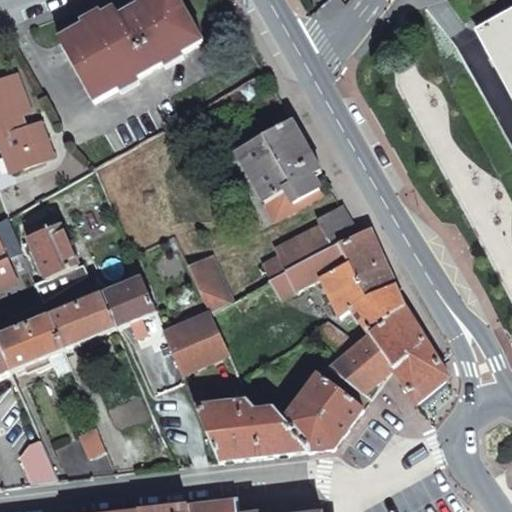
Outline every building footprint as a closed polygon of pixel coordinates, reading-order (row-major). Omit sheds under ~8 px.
[(194,29),(177,0),(158,0),(121,21),(117,15),(62,47),(98,105),(199,45),(191,31),(194,29)] [(511,15),(482,33),(511,88),(511,15)] [(14,77),(0,81),(0,144),(10,171),(45,159),(32,126),(23,129),(18,116),(27,112),(14,77)] [(43,122),(32,126),(45,159),(55,155),(43,122)] [(324,175),(294,124),(235,154),(266,206),(287,194),(296,211),(324,197),(314,180),(324,175)] [(287,194),(266,206),(276,223),(296,211),(287,194)] [(360,237),(345,210),(321,223),(323,228),(277,252),(280,257),(267,264),(275,280),(360,237)] [(19,249),(4,215),(0,217),(0,285),(18,277),(7,254),(19,249)] [(44,278),(34,283),(42,301),(60,291),(83,279),(55,216),(22,231),(44,278)] [(360,237),(275,280),(236,299),(212,312),(218,325),(243,315),(241,310),(255,305),(256,307),(281,298),(283,300),(325,285),(342,321),(355,313),(370,338),(406,309),(371,231),(360,237)] [(214,254),(190,265),(212,312),(236,299),(214,254)] [(138,271),(132,258),(126,261),(132,274),(138,271)] [(102,298),(116,330),(157,314),(142,282),(102,298)] [(46,308),(48,314),(67,305),(60,291),(42,301),(46,308)] [(64,351),(116,330),(102,298),(50,319),(64,351)] [(42,301),(35,305),(38,312),(46,308),(42,301)] [(449,379),(406,309),(370,338),(393,371),(416,405),(449,379)] [(218,325),(212,312),(166,335),(182,374),(229,350),(218,325)] [(0,339),(0,345),(11,372),(45,359),(64,351),(50,319),(0,339)] [(339,361),(356,348),(330,325),(317,333),(339,361)] [(328,369),(370,403),(393,371),(370,338),(356,348),(339,361),(328,369)] [(0,376),(11,372),(0,345),(0,376)] [(64,351),(45,359),(51,373),(71,366),(64,351)] [(285,422),(312,454),(335,452),(364,411),(318,376),(285,422)] [(190,394),(196,408),(207,407),(201,391),(190,394)] [(220,465),(312,454),(285,422),(274,409),(258,412),(249,401),(207,407),(196,408),(220,465)] [(110,454),(99,431),(82,439),(92,461),(110,454)] [(21,461),(33,487),(59,484),(39,436),(30,440),(32,443),(21,461)] [(189,508),(189,511),(239,511),(238,502),(189,508)]
